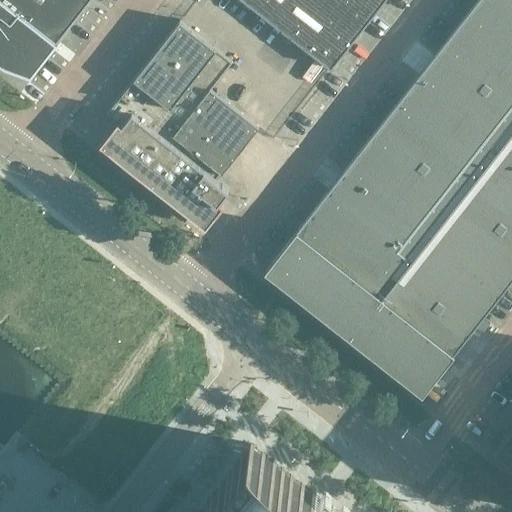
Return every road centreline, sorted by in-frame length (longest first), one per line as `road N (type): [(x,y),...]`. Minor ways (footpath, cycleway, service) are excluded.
road 1 (unclassified): [(191,294),(430,0)]
road 2 (unclassified): [(191,294),(20,157)]
road 3 (unclassified): [(130,511),(258,345)]
road 4 (unclassified): [(20,157),(143,0)]
road 5 (unclassified): [(412,465),(258,345)]
road 6 (unclassified): [(412,465),(511,339)]
